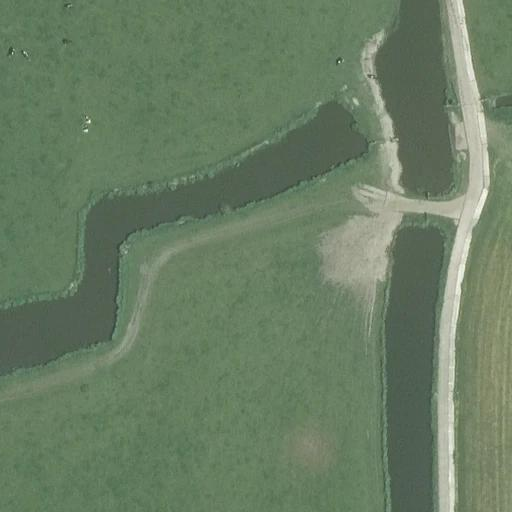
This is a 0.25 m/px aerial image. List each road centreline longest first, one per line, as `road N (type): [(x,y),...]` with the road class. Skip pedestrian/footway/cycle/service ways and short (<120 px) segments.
road 1 (track): [(445,511),(452,272),(469,210),(394,205),(373,195)]
road 2 (track): [(469,210),(478,164),(450,0)]
